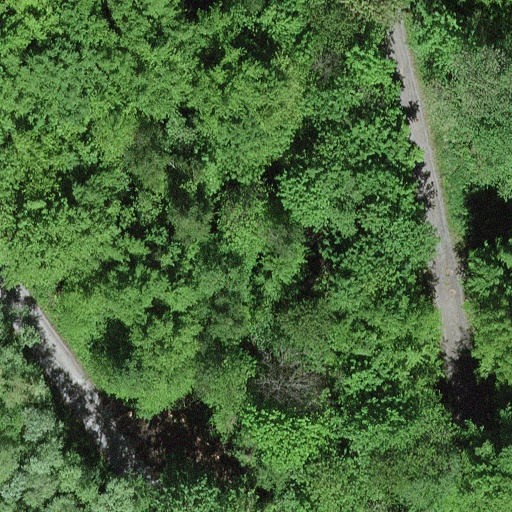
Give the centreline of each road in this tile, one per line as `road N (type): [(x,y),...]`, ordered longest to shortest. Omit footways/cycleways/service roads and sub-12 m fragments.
road 1 (track): [(400,0),(506,511)]
road 2 (track): [(162,511),(0,290)]
